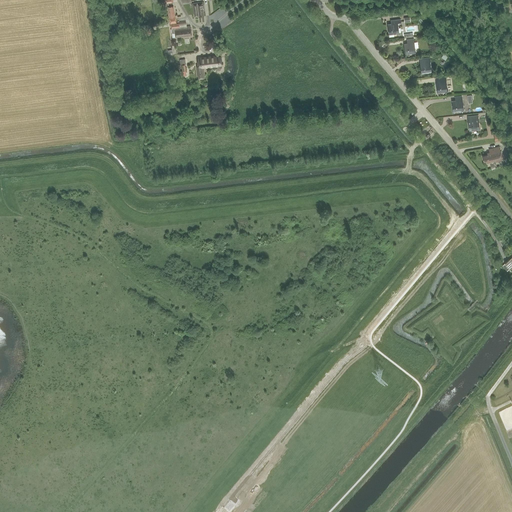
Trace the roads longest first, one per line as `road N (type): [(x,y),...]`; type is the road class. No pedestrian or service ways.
road 1 (unclassified): [(423,111),(321,0)]
road 2 (unclassified): [(511,217),(423,111)]
